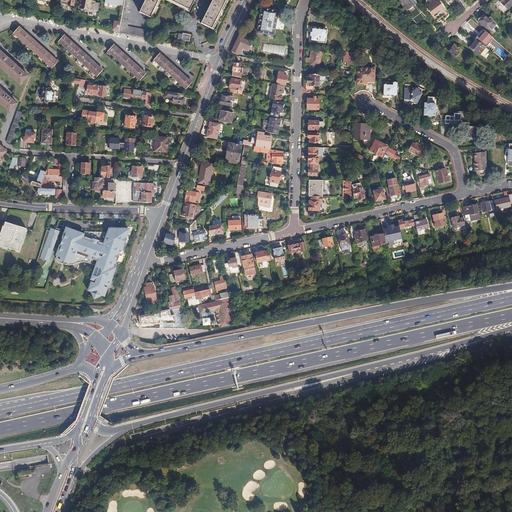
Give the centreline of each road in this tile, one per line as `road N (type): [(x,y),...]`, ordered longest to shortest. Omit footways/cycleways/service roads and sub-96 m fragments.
road 1 (motorway): [(0,429),(511,314)]
road 2 (motorway): [(511,298),(0,411)]
road 3 (motorway): [(0,467),(132,440),(358,370)]
road 4 (motorway): [(511,285),(147,355)]
road 5 (track): [(234,328),(280,298),(511,246)]
road 6 (motorway): [(123,429),(358,370)]
road 7 (residential): [(304,0),(294,230)]
road 8 (residential): [(294,230),(463,194)]
road 9 (motorway): [(358,370),(511,327)]
road 10 (residential): [(144,264),(294,230)]
road 11 (residential): [(463,194),(450,148),(365,101)]
road 12 (secondary): [(248,0),(197,118)]
road 13 (residential): [(197,118),(72,99)]
